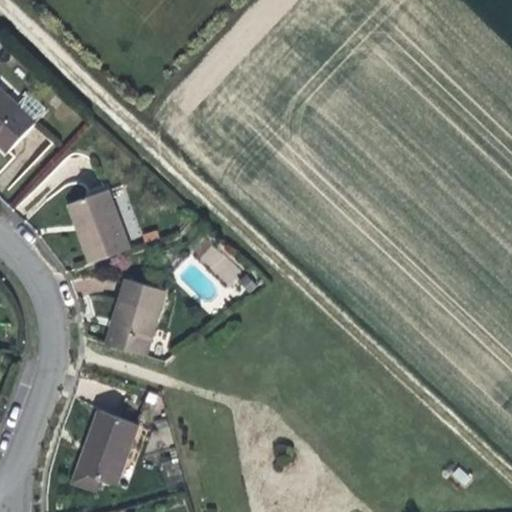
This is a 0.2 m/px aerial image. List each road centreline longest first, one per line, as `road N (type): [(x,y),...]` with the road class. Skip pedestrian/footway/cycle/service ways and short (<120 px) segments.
road 1 (track): [(511,477),(0,3)]
road 2 (residential): [(11,486),(58,338),(38,262),(0,229)]
